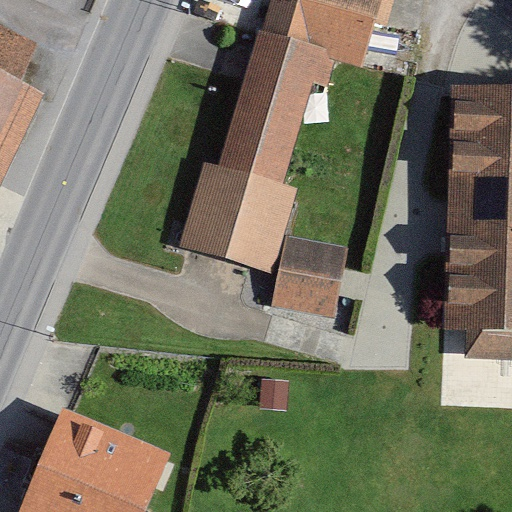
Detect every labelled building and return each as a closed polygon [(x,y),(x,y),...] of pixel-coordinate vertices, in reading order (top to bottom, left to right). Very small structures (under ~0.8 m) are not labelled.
[(395,0),(280,0),(269,36),(252,30),(185,247),(266,271),(331,61),(372,74),(395,0)] [(0,174),(39,91),(0,72),(0,174)] [(511,88),(456,88),(450,329),(477,330),(477,366),(511,367),(511,88)] [(352,251),(294,236),(274,308),(332,324),(352,251)] [(152,511),(174,463),(67,416),(23,511),(152,511)]
